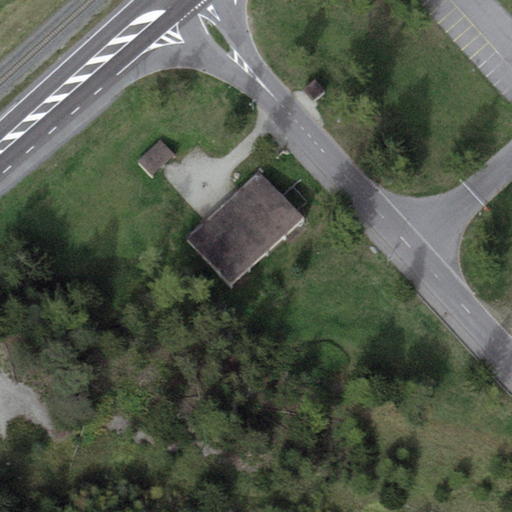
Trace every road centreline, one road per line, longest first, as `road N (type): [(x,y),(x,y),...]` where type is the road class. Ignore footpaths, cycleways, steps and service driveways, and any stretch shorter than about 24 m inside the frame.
road 1 (primary): [(171,0),(0,150)]
road 2 (unknown): [(185,192),(274,100)]
